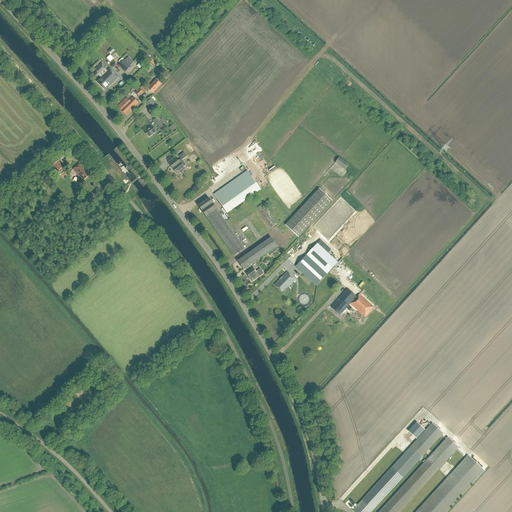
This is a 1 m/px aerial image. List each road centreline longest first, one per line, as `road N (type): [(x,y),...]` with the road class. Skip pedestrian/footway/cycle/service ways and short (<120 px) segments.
road 1 (tertiary): [(325,511),(300,411),(224,272),(112,121),(2,0)]
road 2 (unclassified): [(293,511),(275,437),(214,314),(74,136)]
road 3 (unclassified): [(110,511),(73,469),(0,413)]
